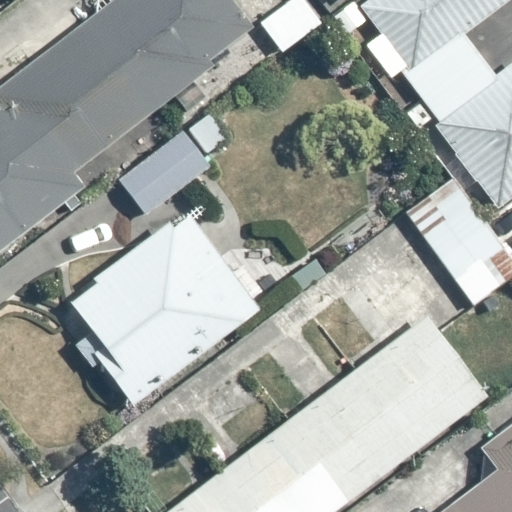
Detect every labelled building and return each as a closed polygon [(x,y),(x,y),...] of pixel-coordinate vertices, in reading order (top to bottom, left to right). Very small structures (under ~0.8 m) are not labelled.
[(111,0),(0,86),(0,99),(5,106),(0,110),(0,250),(78,190),(68,177),(253,33),(226,0),(111,0)] [(302,0),(285,0),(257,20),(276,49),(317,21),(302,0)] [(366,0),(357,7),(352,0),(333,15),(348,35),(366,21),(375,34),(360,45),(387,80),(396,72),(417,100),(401,113),(417,135),(431,124),(495,208),(511,194),(511,63),(493,78),(460,34),(505,0),(366,0)] [(209,169),(200,157),(227,138),(209,113),(182,131),(180,128),(112,176),(141,217),(209,169)] [(511,275),(511,268),(448,180),(402,213),(469,306),(511,275)] [(257,307),(182,210),(60,304),(102,358),(92,365),(126,408),(257,307)] [(329,511),(484,396),(424,316),(162,511),(329,511)] [(511,511),(511,420),(477,449),(490,466),(432,511),(511,511)]
